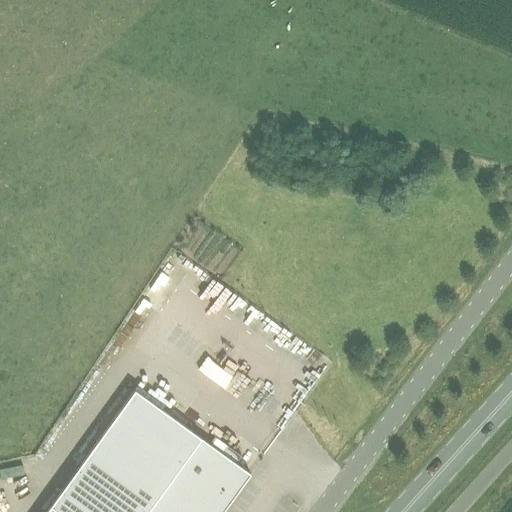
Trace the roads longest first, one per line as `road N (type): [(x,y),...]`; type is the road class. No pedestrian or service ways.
road 1 (unclassified): [(317,511),(511,259)]
road 2 (primary): [(404,511),(511,394)]
